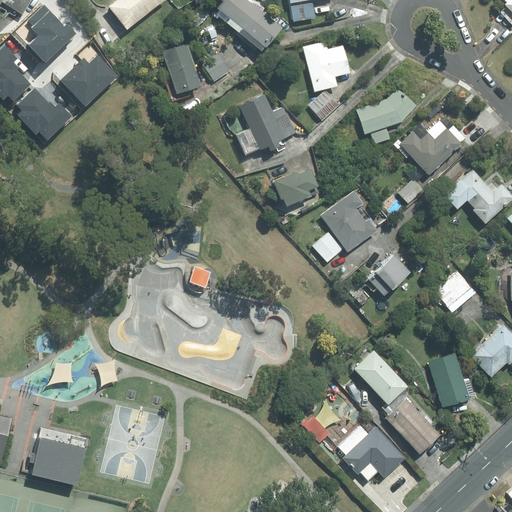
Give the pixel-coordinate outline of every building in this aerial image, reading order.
[(0,0),(1,1),(22,13),(29,0),(0,0)] [(117,0),(109,7),(127,29),(163,0),(117,0)] [(262,51),(281,27),(247,0),(225,0),(219,8),(222,11),(218,15),(262,51)] [(311,0),(304,0),(289,3),(292,20),(314,16),(311,0)] [(511,0),(505,0),(508,2),(506,4),(508,6),(502,12),(511,22),(511,0)] [(29,44),(46,62),(76,34),(67,24),(64,27),(44,6),(28,21),(33,26),(31,27),(39,35),(29,44)] [(325,42),(304,47),(315,92),(337,86),(335,76),(349,72),(343,46),(327,50),(325,42)] [(187,44),(163,51),(168,69),(163,71),(172,100),(189,95),(187,90),(200,86),(187,44)] [(0,95),(3,99),(8,95),(13,101),(31,84),(17,69),(19,68),(13,62),(17,59),(5,46),(0,50),(0,95)] [(218,54),(203,64),(213,80),(229,70),(218,54)] [(84,58),(60,80),(85,107),(118,76),(98,55),(89,64),(84,58)] [(53,107),(35,88),(17,105),(22,111),(18,115),(36,134),(39,131),(47,139),(72,116),(58,102),(53,107)] [(387,99),(357,109),(365,134),(370,132),(386,127),(402,121),(416,106),(397,88),(387,99)] [(325,91),(309,106),(322,120),(338,105),(325,91)] [(265,93),(239,106),(250,128),(236,134),(246,155),(260,149),(269,145),(271,150),(280,146),(278,142),(297,132),(284,106),(274,111),(265,93)] [(406,158),(411,154),(429,174),(461,144),(459,143),(464,138),(445,117),(440,121),(439,120),(428,131),(421,124),(401,142),(399,140),(394,144),(406,158)] [(374,144),(390,139),(386,127),(370,132),(374,144)] [(473,169),(445,194),(458,209),(467,200),(476,209),(474,210),(486,223),(511,198),(511,195),(502,185),(494,192),(473,169)] [(297,173),(274,182),(281,199),(284,198),(287,206),(318,193),(316,187),(318,186),(311,170),(300,175),(297,173)] [(413,180),(399,193),(408,203),(423,190),(413,180)] [(354,192),(321,215),(348,252),(377,231),(369,220),(366,222),(355,209),(363,203),(354,192)] [(342,249),(329,234),(314,247),(327,262),(342,249)] [(394,255),(359,287),(361,289),(367,284),(374,292),(378,288),(384,295),(410,272),(394,255)] [(457,270),(434,290),(452,311),(475,292),(457,270)] [(471,356),(491,377),(507,362),(509,364),(511,361),(511,333),(503,325),(471,356)] [(374,352),(355,369),(388,404),(407,386),(374,352)] [(455,354),(429,362),(443,407),(470,399),(469,397),(474,395),(469,378),(463,380),(455,354)] [(406,399),(386,418),(420,453),(440,435),(406,399)] [(0,446),(8,413),(0,410),(0,446)] [(319,442),(329,434),(313,417),(304,425),(319,442)] [(405,458),(376,427),(369,434),(360,425),(338,446),(346,455),(343,458),(358,474),(360,472),(368,480),(378,471),(385,477),(405,458)] [(84,444),(37,432),(28,469),(75,480),(84,444)]
